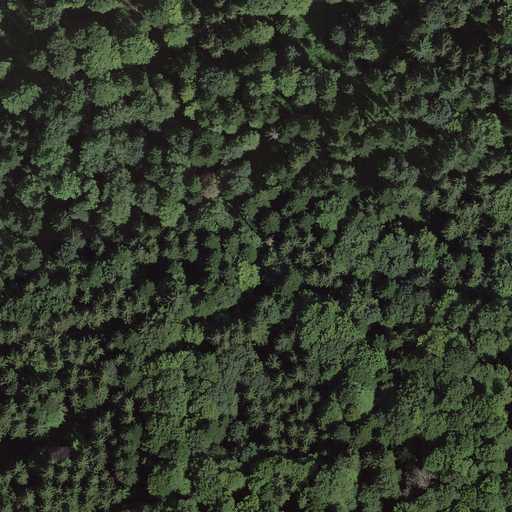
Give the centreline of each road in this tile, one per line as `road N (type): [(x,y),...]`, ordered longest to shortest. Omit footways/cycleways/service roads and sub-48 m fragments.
road 1 (track): [(511,307),(486,304),(361,325),(148,324),(0,351)]
road 2 (track): [(119,60),(280,4),(360,0)]
road 3 (track): [(119,60),(0,106)]
